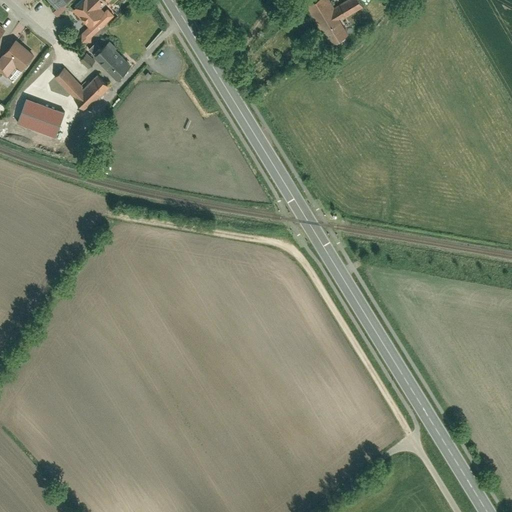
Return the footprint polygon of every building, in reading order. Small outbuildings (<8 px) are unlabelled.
[(53,0),(61,8),(69,0),(53,0)] [(84,0),(73,11),(89,28),(105,12),(101,8),(108,3),(105,0),(84,0)] [(328,0),(311,0),(305,4),(326,44),(346,33),(338,18),(332,6),(328,0)] [(343,0),(332,6),(338,18),(361,6),(358,0),(343,0)] [(108,10),(105,12),(89,28),(82,34),(83,43),(92,43),(92,38),(115,17),(108,10)] [(0,37),(8,27),(0,20),(0,37)] [(22,72),(35,56),(16,41),(2,58),(0,56),(0,73),(7,79),(17,68),(22,72)] [(95,57),(117,80),(131,66),(109,43),(95,57)] [(90,69),(95,64),(87,56),(82,61),(90,69)] [(72,92),(88,108),(113,84),(101,71),(86,86),(66,66),(47,84),(64,101),(72,92)]
